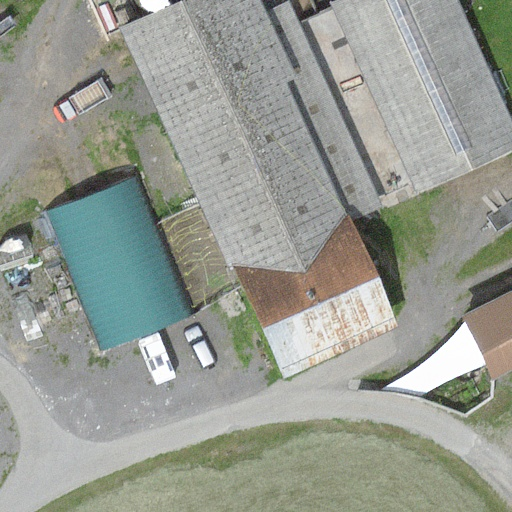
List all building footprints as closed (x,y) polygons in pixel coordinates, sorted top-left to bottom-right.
[(251,0),(174,0),(113,28),(275,383),(395,329),(346,223),(380,208),(285,1),(258,14),(251,0)] [(129,0),(130,3),(134,6),(138,8),(143,9),(147,9),(152,7),(155,3),(157,0),(129,0)] [(511,129),(453,0),(333,0),(326,3),(412,195),(511,149),(511,129)] [(135,176),(45,213),(100,349),(191,312),(135,176)] [(511,285),(453,313),(485,382),(511,368),(511,285)]
